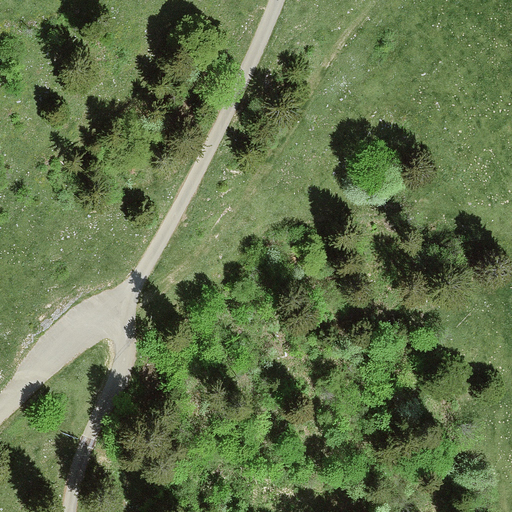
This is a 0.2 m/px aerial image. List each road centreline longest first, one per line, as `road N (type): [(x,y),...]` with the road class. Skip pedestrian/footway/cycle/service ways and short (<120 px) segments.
road 1 (unclassified): [(118,311),(242,87),(279,0)]
road 2 (unclassified): [(69,511),(78,466),(123,360),(118,311)]
road 3 (unclassified): [(118,311),(63,342),(0,412)]
